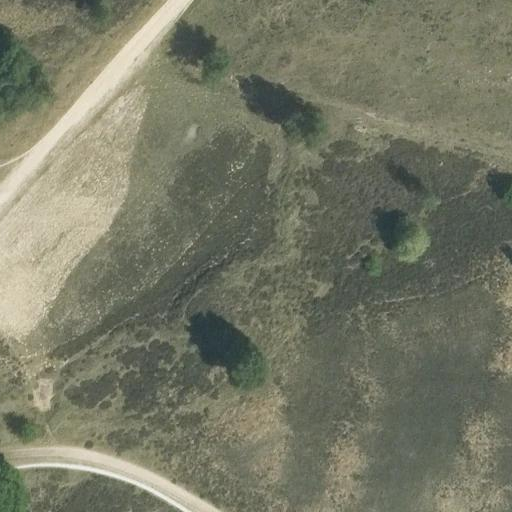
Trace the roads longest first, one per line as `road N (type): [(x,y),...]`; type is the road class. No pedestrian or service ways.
road 1 (track): [(0,459),(88,459),(199,511)]
road 2 (track): [(183,0),(50,146)]
